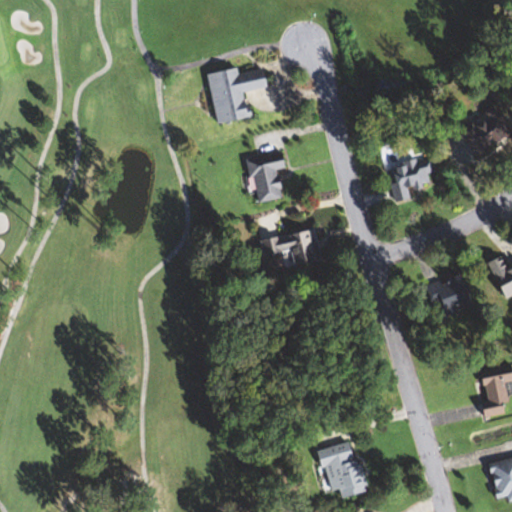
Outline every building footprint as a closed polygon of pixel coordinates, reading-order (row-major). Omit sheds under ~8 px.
[(211,77),(220,123),(252,117),(247,91),(272,86),(268,66),(211,77)] [(511,140),(511,130),(500,105),(480,114),(481,116),(459,126),(474,158),(511,140)] [(259,203),(287,197),(282,170),(290,168),(286,151),(250,158),(259,203)] [(389,166),(395,203),(411,200),(409,188),(432,184),(430,174),(437,173),(434,159),(389,166)] [(323,262),(318,230),(263,239),(266,257),(295,252),(297,266),(323,262)] [(511,269),(506,257),(491,264),(502,287),(508,284),(511,291),(511,269)] [(475,306),(464,275),(430,287),(441,318),(475,306)] [(511,416),(511,367),(487,367),(487,400),(485,400),(485,416),(511,416)] [(321,451),(334,492),(341,490),(345,500),(371,491),(355,440),(321,451)] [(511,500),(511,458),(490,463),(497,499),(511,497),(511,501),(511,500)]
